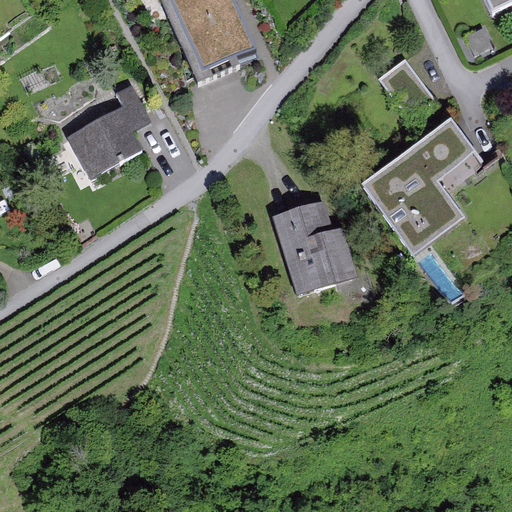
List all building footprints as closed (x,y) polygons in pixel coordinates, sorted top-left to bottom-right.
[(235,0),(160,0),(198,83),(260,55),(235,0)] [(511,0),(489,0),(496,14),(511,6),(511,0)] [(474,54),(490,50),(486,31),(470,34),(474,54)] [(440,107),(407,63),(381,82),(415,126),(440,107)] [(145,152),(134,132),(154,122),(143,102),(135,88),(122,96),(129,109),(70,141),(92,181),(145,152)] [(460,214),(436,181),(474,153),(450,120),(358,187),(406,253),(460,214)] [(321,205),(273,218),(293,294),(352,279),(338,229),(329,232),(321,205)]
